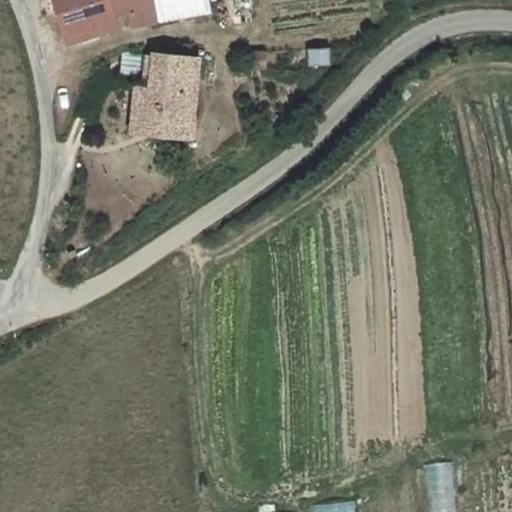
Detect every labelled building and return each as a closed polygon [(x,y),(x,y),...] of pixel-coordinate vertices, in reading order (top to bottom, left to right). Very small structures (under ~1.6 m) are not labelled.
[(71,0),(75,17),(134,3),(133,0),(71,0)] [(80,41),(141,30),(134,3),(75,17),(80,41)] [(213,50),(164,50),(163,89),(162,133),(212,131),(213,50)] [(162,133),(163,89),(146,89),(146,133),(162,133)] [(471,460),(472,511),(496,511),(495,459),(471,460)] [(358,511),(358,502),(319,505),(319,511),(358,511)]
